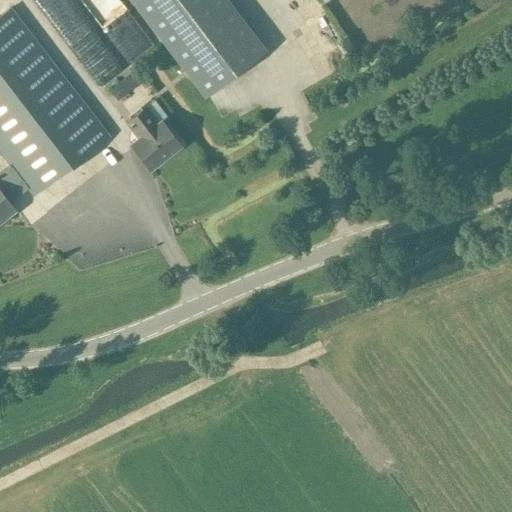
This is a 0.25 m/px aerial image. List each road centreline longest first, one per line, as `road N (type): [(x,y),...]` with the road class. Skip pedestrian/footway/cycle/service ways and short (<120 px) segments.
road 1 (unclassified): [(0,360),(112,342),(356,242),(511,192)]
road 2 (track): [(0,483),(235,366),(317,348)]
